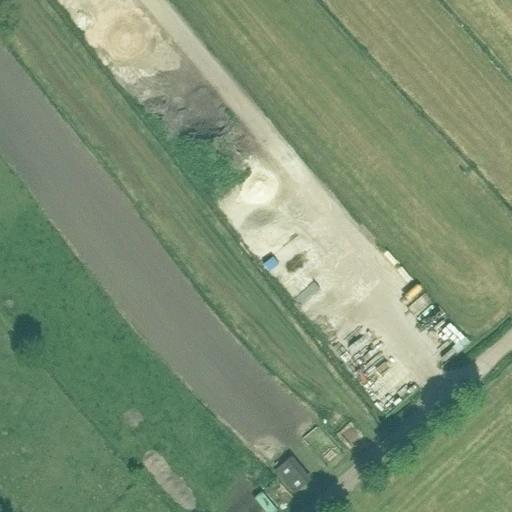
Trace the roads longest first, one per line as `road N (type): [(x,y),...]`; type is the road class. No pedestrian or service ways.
road 1 (unknown): [(155,0),(412,316),(426,373),(447,397)]
road 2 (track): [(313,511),(511,342)]
